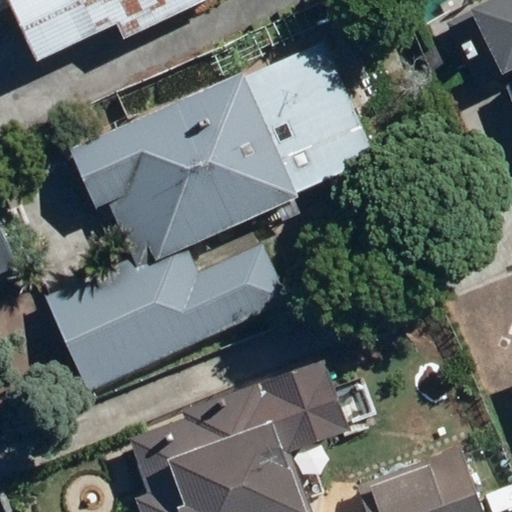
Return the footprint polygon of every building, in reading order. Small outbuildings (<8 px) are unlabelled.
[(43,0),(66,52),(193,0),(43,0)] [(511,0),(487,0),(485,1),(511,65),(511,0)] [(81,146),(122,248),(360,155),(319,52),(81,146)] [(79,314),(107,383),(295,306),(266,237),(79,314)] [(274,365),(209,392),(152,410),(154,414),(119,429),(152,511),(335,511),(308,445),(384,422),(360,345),(277,371),(274,365)] [(392,511),(491,511),(474,454),(383,483),(392,511)]
